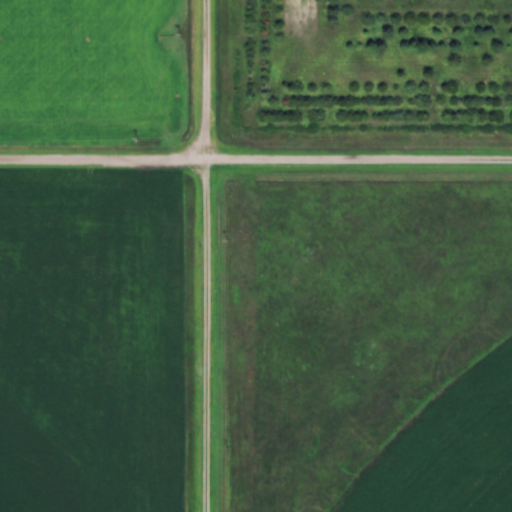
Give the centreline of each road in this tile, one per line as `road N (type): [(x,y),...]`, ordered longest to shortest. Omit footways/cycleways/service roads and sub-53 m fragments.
road 1 (residential): [(511,168),(0,160)]
road 2 (residential): [(205,511),(204,0)]
